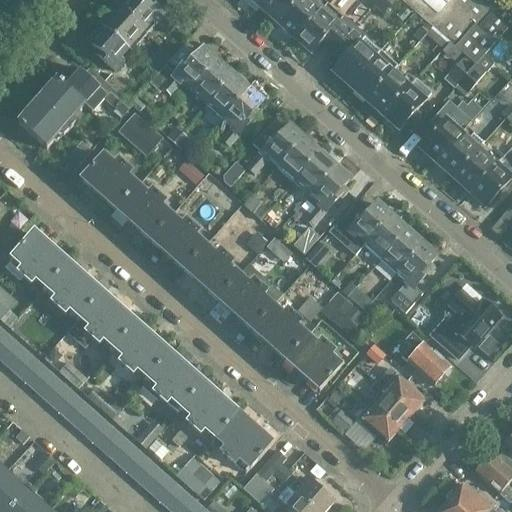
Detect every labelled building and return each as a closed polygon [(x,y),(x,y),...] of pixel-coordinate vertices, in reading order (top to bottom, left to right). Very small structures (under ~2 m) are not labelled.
[(137,0),(128,0),(118,11),(146,36),(156,25),(168,35),(175,28),(144,0),(141,3),(137,0)] [(248,0),(262,12),(272,0),(248,0)] [(272,0),(262,12),(278,26),(301,0),(272,0)] [(305,0),(301,0),(278,26),(295,40),(326,5),(320,0),(314,7),(305,0)] [(396,0),(378,0),(372,7),(383,17),(397,1),(396,0)] [(399,0),(465,58),(463,61),(473,69),(484,56),(511,24),(511,16),(499,5),(501,4),(496,0),(399,0)] [(326,5),(295,40),(312,55),(320,46),(321,47),(329,38),(328,37),(336,28),(321,14),(327,7),(326,5)] [(146,36),(118,11),(102,30),(130,54),(146,36)] [(130,54),(102,30),(88,46),(96,53),(94,56),(113,73),(130,54)] [(158,72),(172,57),(161,47),(147,62),(158,72)] [(332,74),(349,89),(380,54),(379,53),(372,61),(356,47),(348,56),(347,54),(338,64),(340,65),(332,74)] [(188,61),(175,76),(165,67),(149,85),(160,95),(165,89),(171,95),(182,83),(193,93),(219,63),(204,50),(196,59),(191,55),(187,60),(188,61)] [(380,54),(349,89),(365,104),(390,76),(397,69),(380,54)] [(484,56),(473,69),(483,78),(494,65),(484,56)] [(448,77),(444,81),(454,91),(455,90),(473,69),(463,61),(448,77)] [(219,63),(193,93),(207,106),(234,76),(219,63)] [(56,81),(51,86),(80,112),(83,108),(90,114),(103,100),(115,111),(113,114),(120,121),(131,108),(103,84),(97,91),(72,69),(59,84),(56,81)] [(473,69),(455,90),(465,99),(483,78),(473,69)] [(234,76),(207,106),(222,119),(248,89),(234,76)] [(390,76),(365,104),(382,118),(413,83),(407,78),(400,85),(390,76)] [(413,83),(382,118),(399,133),(407,124),(408,125),(416,116),(415,114),(423,105),(407,92),(414,84),(413,83)] [(80,112),(51,86),(34,105),(66,133),(74,125),(70,122),(80,112)] [(248,89),(222,119),(233,129),(223,140),(230,146),(254,119),(256,121),(260,116),(255,112),(264,103),(248,89)] [(66,133),(34,105),(16,125),(45,151),(59,135),(62,138),(66,133)] [(511,112),(511,109),(508,106),(499,115),(505,120),(511,112)] [(419,151),(436,166),(467,130),(451,115),(444,123),(436,132),(434,130),(426,140),(427,142),(419,151)] [(134,116),(119,133),(147,157),(162,140),(134,116)] [(267,161),(279,171),(305,141),(290,128),(282,137),(277,133),(273,138),(274,139),(246,170),(254,176),(267,161)] [(175,129),(166,139),(181,153),(182,152),(190,159),(198,150),(190,143),(191,142),(175,129)] [(467,130),(436,166),(453,180),(477,152),(467,143),(474,136),(467,130)] [(305,141),(279,171),(293,184),(320,154),(305,141)] [(60,168),(71,177),(92,153),(81,144),(60,168)] [(477,152),(453,180),(469,194),(500,159),(494,154),(488,161),(477,152)] [(320,154),(293,184),(308,197),(334,167),(320,154)] [(80,181),(115,212),(136,188),(126,179),(131,174),(117,162),(113,167),(101,157),(80,181)] [(500,159),(469,194),(486,209),(494,200),(495,201),(504,192),(502,191),(510,182),(495,168),(501,161),(500,159)] [(231,188),(245,172),(237,166),(223,182),(231,188)] [(334,167),(308,197),(319,206),(305,222),(313,228),(340,197),(342,199),(346,194),(341,190),(350,181),(334,167)] [(136,188),(115,212),(150,243),(171,219),(160,209),(164,204),(151,192),(146,197),(136,188)] [(260,223),(268,212),(257,202),(248,212),(260,223)] [(370,213),(358,202),(331,232),(358,257),(365,249),(393,218),(378,204),(370,213)] [(511,206),(500,220),(511,231),(511,206)] [(271,233),(280,223),(268,212),(260,223),(259,223),(271,233)] [(380,262),(407,231),(393,218),(365,249),(380,262)] [(171,219),(150,243),(183,272),(204,249),(194,239),(198,234),(185,223),(181,228),(171,219)] [(304,257),(320,239),(308,230),(293,247),(304,257)] [(394,275),(422,244),(407,231),(380,262),(394,275)] [(67,265),(32,235),(11,258),(22,268),(18,273),(31,285),(35,280),(45,289),(67,265)] [(437,257),(422,244),(394,275),(405,285),(390,302),(404,315),(421,296),(414,289),(428,274),(430,275),(434,270),(430,266),(437,257)] [(204,249),(183,272),(217,303),(238,279),(227,269),(232,264),(219,253),(214,258),(204,249)] [(101,295),(67,265),(45,289),(56,299),(52,303),(65,315),(69,311),(79,319),(101,295)] [(238,279),(217,303),(250,333),(272,308),(262,299),(265,294),(252,283),(248,287),(238,279)] [(352,305),(353,303),(361,295),(349,284),(341,294),(352,305)] [(474,308),(458,294),(455,298),(443,287),(436,296),(448,306),(444,310),(457,322),(450,331),(472,350),(499,319),(479,302),(474,308)] [(0,321),(16,304),(0,289),(0,321)] [(297,314),(309,325),(323,310),(303,293),(294,304),(300,310),(297,314)] [(134,326),(101,295),(79,319),(90,329),(86,333),(99,345),(103,340),(113,349),(134,326)] [(322,313),(349,336),(364,319),(338,295),(322,313)] [(419,328),(431,314),(420,303),(407,317),(419,328)] [(272,308),(250,333),(284,363),(306,338),(295,329),(299,324),(286,313),(282,317),(272,308)] [(168,356),(134,326),(113,349),(124,359),(120,363),(133,375),(137,370),(147,379),(168,356)] [(0,346),(8,337),(0,330),(0,329),(0,346)] [(401,359),(434,388),(449,370),(434,356),(435,355),(411,335),(404,343),(411,348),(401,359)] [(17,345),(8,337),(0,346),(0,362),(0,363),(17,345)] [(306,338),(284,363),(318,393),(340,368),(329,358),(333,354),(320,342),(316,347),(306,338)] [(25,352),(17,345),(0,363),(9,371),(25,352)] [(34,360),(25,352),(9,371),(17,378),(34,360)] [(202,386),(168,356),(147,379),(157,389),(153,393),(167,405),(170,401),(181,410),(202,386)] [(42,367),(34,360),(17,378),(26,386),(42,367)] [(70,362),(61,370),(78,389),(87,381),(70,362)] [(50,374),(42,367),(26,386),(34,393),(50,374)] [(424,402),(395,376),(389,371),(382,378),(389,383),(382,390),(376,385),(376,386),(411,417),(424,402)] [(59,382),(50,374),(34,393),(42,401),(59,382)] [(62,374),(60,376),(130,440),(137,432),(91,390),(86,396),(62,374)] [(67,389),(59,382),(42,401),(51,408),(67,389)] [(236,416),(202,386),(181,410),(191,419),(187,423),(200,435),(204,431),(215,440),(236,416)] [(411,417),(376,386),(371,391),(377,397),(369,406),(398,432),(411,417)] [(76,397),(67,389),(51,408),(59,415),(76,397)] [(84,404),(76,397),(59,415),(68,423),(84,404)] [(93,412),(84,404),(68,423),(76,430),(93,412)] [(398,432),(369,406),(355,421),(384,447),(398,432)] [(93,412),(76,430),(84,438),(101,419),(93,412)] [(353,425),(340,413),(333,422),(346,433),(353,425)] [(270,447),(236,416),(215,440),(225,449),(221,454),(234,465),(238,460),(249,471),(270,447)] [(109,427),(101,419),(84,438),(93,445),(109,427)] [(6,432),(22,447),(29,440),(12,425),(6,432)] [(118,434),(109,427),(93,445),(101,453),(118,434)] [(135,442),(145,451),(155,440),(158,435),(149,427),(145,432),(135,442)] [(126,442),(118,434),(101,453),(110,460),(126,442)] [(511,437),(504,446),(505,446),(499,453),(511,464),(511,437)] [(135,449),(126,442),(110,460),(118,468),(135,449)] [(143,457),(135,449),(118,468),(126,475),(143,457)] [(287,461),(277,452),(264,467),(274,475),(284,485),(293,475),(282,466),(287,461)] [(511,475),(491,456),(474,474),(508,505),(511,501),(511,491),(506,487),(511,480),(511,475)] [(151,464),(143,457),(126,475),(135,483),(151,464)] [(203,502),(219,483),(194,461),(177,480),(203,502)] [(160,472),(151,464),(135,483),(143,490),(160,472)] [(264,467),(256,476),(243,491),(260,507),(274,491),(266,484),(274,475),(264,467)] [(0,511),(44,511),(32,501),(35,497),(22,486),(19,489),(0,472),(0,511)] [(168,479),(160,472),(143,490),(152,498),(168,479)] [(177,487),(168,479),(152,498),(160,505),(177,487)] [(310,482),(297,497),(313,511),(327,511),(335,504),(310,482)] [(492,511),(464,486),(448,504),(456,511),(492,511)] [(169,511),(185,494),(177,487),(160,505),(167,511),(169,511)] [(184,511),(193,502),(185,494),(169,511),(184,511)] [(313,511),(297,497),(283,511),(313,511)] [(199,511),(202,509),(193,502),(184,511),(199,511)] [(224,511),(213,503),(205,511),(224,511)]
